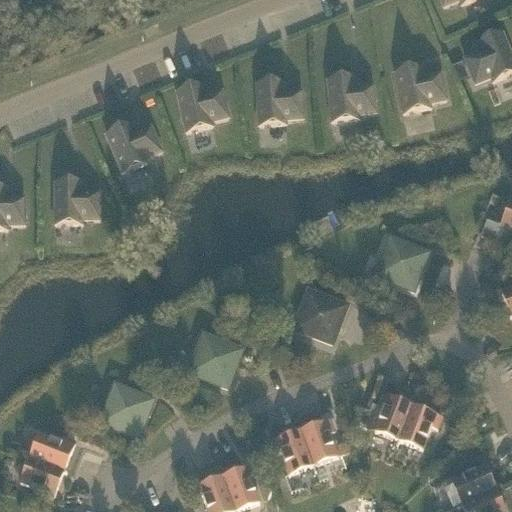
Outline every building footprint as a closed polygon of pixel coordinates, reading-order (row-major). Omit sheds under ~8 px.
[(463,9),(486,0),(440,0),(445,11),(461,4),(463,9)] [(494,87),(511,79),(511,63),(502,39),(478,49),(482,58),(466,64),(476,88),(492,82),(494,87)] [(441,79),(424,83),(422,73),(396,78),(405,119),(430,113),(429,108),(446,105),(441,79)] [(373,92),(356,93),(355,83),(329,86),(333,127),(359,125),(358,119),(375,117),(373,92)] [(301,97),(284,98),(284,88),(258,90),(260,131),(286,130),(286,124),(303,123),(301,97)] [(213,132),(211,126),(228,122),(222,97),(205,101),(203,91),(178,97),(187,138),(213,132)] [(151,133),(135,139),(131,130),(107,140),(123,179),(147,169),(145,164),(161,157),(151,133)] [(82,198),(82,188),(56,188),(57,230),(83,230),(83,224),(100,224),(100,198),(82,198)] [(25,204),(7,204),(7,194),(0,193),(0,235),(7,235),(7,230),(25,230),(25,204)] [(502,231),(511,234),(511,206),(502,231)] [(376,281),(414,296),(429,258),(391,243),(376,281)] [(511,293),(502,298),(511,320),(511,293)] [(294,334),(333,349),(347,311),(309,296),(294,334)] [(243,355),(204,340),(190,379),(228,393),(243,355)] [(116,390),(101,428),(139,443),(154,405),(116,390)] [(379,411),(384,413),(375,437),(399,446),(413,412),(383,400),(379,411)] [(432,432),(438,434),(442,423),(413,412),(399,446),(423,455),(432,432)] [(372,418),(366,416),(360,431),(367,434),(372,418)] [(338,463),(329,439),(335,437),(331,426),(301,437),(314,471),(338,463)] [(276,459),(281,457),(290,480),(314,471),(301,437),(271,448),(276,459)] [(65,443),(63,449),(39,440),(30,464),(64,477),(76,448),(65,443)] [(44,497),(42,502),(53,507),(64,477),(30,464),(20,488),(44,497)] [(486,472),(452,487),(462,510),(496,495),(486,472)] [(234,511),(250,511),(260,508),(247,473),(223,482),(234,511)] [(234,511),(223,482),(199,491),(206,511),(234,511)] [(463,511),(504,511),(496,495),(462,510),(463,511)]
